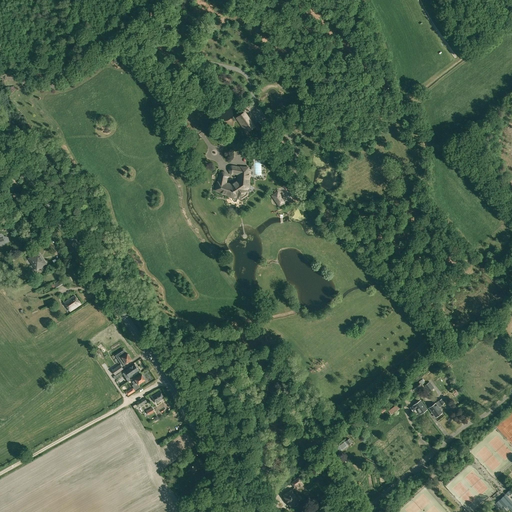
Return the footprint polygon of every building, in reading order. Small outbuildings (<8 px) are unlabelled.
[(235,118),(246,133),(255,127),(245,111),(235,118)] [(238,198),(241,199),(247,195),(248,192),(246,189),(249,188),(249,185),(249,178),(248,167),(239,167),(232,166),(231,166),(230,166),(230,167),(229,167),(229,168),(229,169),(229,170),(229,171),(231,174),(233,173),(242,174),(241,181),(231,188),(225,187),(226,178),(228,176),(226,173),(225,173),(225,172),(224,172),(223,172),(222,172),(221,172),(221,173),(220,173),(220,174),(220,175),(218,185),(217,185),(215,190),(222,193),(225,194),(231,197),(234,198),(237,196),(238,198)] [(271,195),(279,207),(286,202),(278,190),(271,195)] [(0,245),(1,246),(2,246),(3,246),(4,245),(4,244),(5,243),(7,243),(9,242),(8,237),(5,237),(4,236),(3,236),(3,235),(3,234),(1,234),(0,233),(0,245)] [(29,258),(33,264),(42,258),(38,252),(29,258)] [(42,258),(33,264),(37,270),(46,264),(42,258)] [(54,284),(57,289),(64,284),(61,279),(54,284)] [(64,302),(70,311),(81,304),(74,295),(64,302)] [(124,365),(132,360),(129,356),(130,355),(129,354),(128,354),(127,353),(119,358),(124,365)] [(111,370),(114,374),(123,369),(120,364),(111,370)] [(125,371),(129,377),(139,370),(135,364),(125,371)] [(137,382),(138,384),(145,380),(141,374),(137,377),(134,378),(135,380),(132,382),(134,384),(137,382)] [(418,382),(411,387),(413,389),(414,391),(422,386),(421,385),(425,382),(422,379),(418,382)] [(424,385),(429,391),(434,388),(430,382),(424,385)] [(152,396),(156,403),(164,398),(160,391),(152,396)] [(136,403),(138,406),(138,407),(147,402),(144,398),(136,403)] [(416,409),(420,414),(426,409),(420,401),(421,400),(420,398),(418,399),(419,401),(413,406),(411,408),(413,411),(416,409)] [(441,406),(441,405),(438,401),(429,408),(435,417),(442,412),(438,407),(440,407),(441,406)] [(388,411),(391,415),(398,409),(396,406),(388,411)] [(337,447),(339,450),(348,444),(348,445),(352,442),(349,438),(337,447)] [(195,479),(197,482),(201,479),(207,475),(205,473),(202,470),(203,469),(198,462),(190,468),(195,475),(200,471),(202,474),(195,479)] [(291,482),(296,490),(304,484),(299,477),(291,482)] [(283,496),(290,506),(293,505),(294,506),(295,506),(296,505),(298,503),(297,502),(299,501),(299,500),(301,499),(301,498),(301,496),(300,495),(299,495),(297,495),(296,496),(291,489),(287,492),(287,493),(283,496)] [(504,511),(509,508),(511,511),(511,501),(507,496),(511,491),(511,490),(511,489),(505,493),(505,494),(496,503),(503,511),(504,511)]
